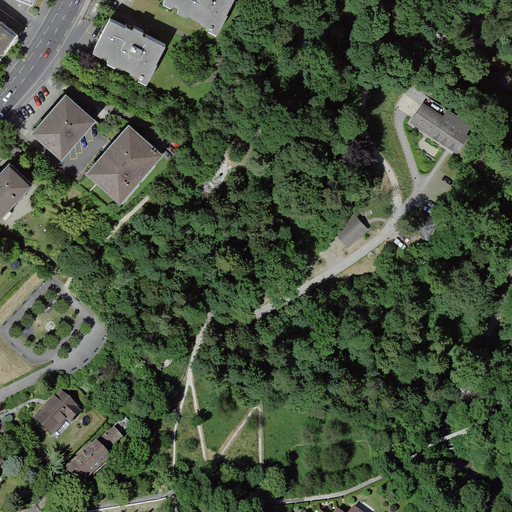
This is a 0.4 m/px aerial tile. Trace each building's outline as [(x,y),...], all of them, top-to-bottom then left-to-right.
[(166,0),(165,3),(219,31),(234,0),(166,0)] [(94,52),(151,81),(170,44),(126,20),(114,14),(94,52)] [(0,16),(0,57),(6,50),(17,36),(20,32),(0,16)] [(36,131),(67,159),(102,120),(71,92),(36,131)] [(423,103),(410,125),(456,154),(473,127),(449,112),(445,118),(423,103)] [(162,154),(130,125),(89,171),(121,199),(162,154)] [(0,180),(0,214),(4,218),(36,186),(15,166),(0,180)] [(290,204),(284,208),(291,219),(298,214),(290,204)] [(334,230),(349,247),(369,227),(367,225),(354,211),(334,230)] [(418,211),(408,228),(427,239),(437,222),(418,211)] [(79,409),(63,393),(34,420),(52,437),(66,422),(70,425),(81,414),(78,410),(79,409)] [(4,423),(0,427),(0,438),(4,442),(14,432),(4,423)] [(124,431),(116,423),(102,436),(99,433),(70,461),(84,476),(115,447),(111,443),(124,431)] [(352,510),(351,511),(372,511),(357,501),(352,510)] [(335,511),(351,511),(352,510),(342,503),(335,511)]
